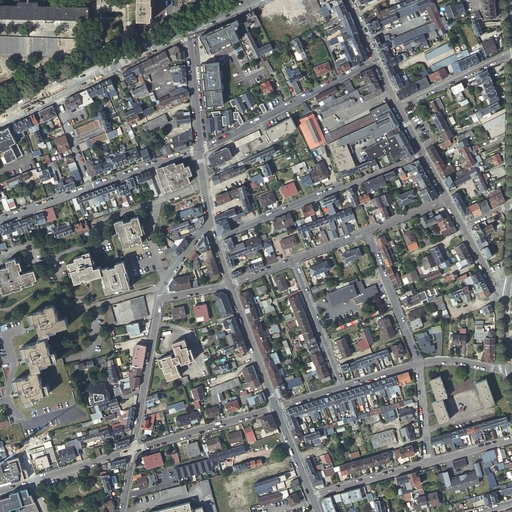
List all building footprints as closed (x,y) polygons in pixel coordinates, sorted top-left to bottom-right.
[(13,0),(14,1),(0,0),(0,17),(88,19),(88,3),(43,1),(43,0),(13,0)] [(141,0),(141,5),(139,5),(139,9),(137,8),(137,12),(138,12),(138,15),(141,16),(141,20),(151,20),(151,16),(152,16),(153,5),(151,5),(151,0),(141,0)] [(292,7),(288,0),(276,0),(265,6),(267,10),(268,11),(282,4),(285,9),(288,15),(295,12),(292,7)] [(369,1),(368,0),(355,0),(359,9),(361,8),(360,5),(364,3),(365,6),(366,5),(365,3),(369,1)] [(401,8),(407,6),(405,0),(398,0),(399,2),(399,3),(401,8)] [(440,18),(435,4),(433,0),(421,0),(419,1),(416,2),(419,9),(425,6),(429,15),(429,14),(432,22),(429,23),(431,30),(435,29),(437,28),(444,25),(443,24),(440,18)] [(482,0),(484,19),(496,18),(494,0),(482,0)] [(345,7),(343,2),(334,6),(336,11),(345,7)] [(378,18),(372,21),(366,23),(371,35),(376,32),(375,29),(380,27),(380,26),(397,19),(397,18),(419,9),(416,2),(413,4),(407,6),(401,8),(396,11),(390,13),(383,16),(378,18)] [(455,5),(454,2),(444,7),(449,18),(458,13),(465,10),(462,2),(455,5)] [(329,11),(326,6),(321,8),(325,18),(329,16),(331,15),(330,15),(329,11)] [(378,6),(374,9),(376,12),(374,13),(374,14),(374,15),(375,15),(377,15),(378,18),(383,16),(381,11),(379,8),(379,6),(378,6)] [(347,12),(345,7),(336,11),(339,17),(341,16),(348,13),(347,12)] [(383,16),(390,13),(387,8),(384,9),(381,11),(383,16)] [(256,15),(254,11),(247,14),(249,18),(251,17),(252,21),(255,19),(258,17),(256,15)] [(476,17),(470,19),(477,36),(483,33),(480,26),(477,19),(481,17),(479,15),(478,11),(474,12),(476,17)] [(349,12),(347,12),(348,13),(341,16),(343,22),(352,18),(349,12)] [(249,18),(247,14),(241,17),(245,23),(250,20),(249,18)] [(338,18),(327,23),(323,25),(325,29),(339,21),(338,18)] [(354,24),(352,18),(343,22),(346,28),(354,24)] [(237,19),(200,37),(208,53),(212,51),(213,53),(213,55),(224,50),(223,46),(231,42),(232,44),(239,40),(234,30),(238,28),(237,25),(239,24),(237,19)] [(431,30),(429,23),(417,28),(420,35),(424,34),(429,32),(431,30)] [(358,34),(354,24),(346,28),(348,33),(344,35),(343,35),(344,40),(348,39),(351,37),(357,35),(358,34)] [(445,28),(444,25),(437,28),(440,35),(447,32),(445,28)] [(252,59),(261,55),(254,41),(248,29),(247,27),(247,26),(242,28),(245,35),(253,52),(250,54),(252,59)] [(329,29),(324,32),(326,37),(342,30),(343,29),(341,26),(330,32),(329,29)] [(420,35),(417,28),(393,39),(393,40),(396,46),(399,44),(403,42),(408,40),(413,38),(419,36),(420,35)] [(435,29),(431,30),(429,32),(432,39),(438,36),(435,29)] [(310,32),(299,37),(300,41),(312,36),(310,32)] [(424,34),(420,35),(419,36),(422,45),(423,46),(428,44),(427,40),(424,34)] [(330,41),(332,45),(339,43),(344,40),(343,35),(330,41)] [(361,43),(357,35),(351,37),(354,44),(352,45),(353,46),(355,45),(361,43)] [(422,45),(419,36),(413,38),(416,44),(417,47),(422,45)] [(299,37),(293,40),(295,43),(296,47),(302,45),(301,42),(300,41),(299,37)] [(193,41),(195,59),(197,58),(200,56),(205,56),(205,53),(205,50),(205,49),(204,46),(204,44),(203,45),(199,38),(193,41)] [(261,55),(274,49),(270,43),(262,47),(259,39),(254,41),(261,55)] [(347,58),(351,68),(358,64),(355,56),(351,47),(348,39),(344,40),(339,43),(340,44),(341,44),(342,48),(347,58)] [(492,39),(481,44),(482,47),(485,55),(497,50),(492,39)] [(391,47),(392,47),(389,41),(386,42),(384,43),(381,44),(376,46),(379,53),(388,49),(391,47)] [(452,49),(450,41),(436,49),(435,50),(425,54),(428,60),(452,49)] [(367,57),(361,43),(355,45),(358,55),(355,56),(358,64),(366,60),(367,57)] [(278,54),(285,50),(283,45),(275,49),(278,54)] [(299,57),(300,60),(307,57),(307,56),(305,51),(303,48),(302,45),(296,47),(298,52),(295,53),(297,58),(299,57)] [(152,58),(142,63),(148,74),(158,69),(162,66),(162,67),(172,62),(174,60),(177,59),(176,53),(177,52),(184,52),(180,49),(176,46),(166,51),(156,56),(152,58)] [(402,49),(400,47),(398,48),(399,50),(394,52),(396,57),(400,55),(400,54),(403,53),(402,49)] [(487,59),(485,55),(482,47),(478,49),(479,51),(470,56),(474,65),(487,59)] [(388,49),(379,53),(381,58),(390,53),(388,49)] [(467,68),(474,65),(470,56),(469,56),(466,57),(463,51),(460,52),(467,68)] [(185,60),(184,52),(177,52),(176,53),(177,59),(174,60),(175,61),(177,60),(185,60)] [(460,52),(454,55),(457,61),(461,71),(467,68),(460,52)] [(390,53),(381,58),(383,62),(392,58),(390,54),(390,53)] [(400,55),(396,57),(395,57),(397,63),(406,59),(405,55),(403,53),(400,54),(400,55)] [(457,61),(454,55),(430,66),(433,72),(443,67),(447,66),(450,64),(457,61)] [(392,58),(383,62),(387,73),(394,70),(392,66),(397,63),(395,57),(392,58)] [(336,63),(340,73),(351,68),(347,58),(336,63)] [(268,60),(264,62),(270,74),(274,72),(271,67),(268,60)] [(461,71),(457,61),(450,64),(453,72),(454,73),(454,74),(461,71)] [(142,63),(138,65),(145,81),(150,78),(148,74),(142,63)] [(219,63),(201,65),(204,96),(206,96),(207,107),(224,105),(219,63)] [(331,71),(328,63),(315,68),(318,76),(331,71)] [(134,91),(137,98),(149,91),(145,81),(138,65),(137,66),(132,68),(123,73),(126,77),(125,78),(129,83),(136,79),(135,75),(137,74),(143,86),(134,91)] [(443,67),(433,72),(429,74),(431,80),(437,78),(438,80),(447,75),(443,67)] [(287,74),(297,95),(302,93),(296,81),(303,78),(299,68),(291,72),(290,69),(286,71),(287,74)] [(367,84),(377,80),(373,70),(370,69),(356,76),(359,81),(364,79),(367,84)] [(489,74),(487,70),(476,75),(477,76),(479,75),(480,78),(489,74)] [(180,84),(187,83),(186,77),(186,71),(179,72),(179,73),(178,73),(178,74),(174,74),(171,75),(173,83),(180,82),(180,84)] [(389,76),(391,81),(399,77),(398,74),(397,72),(395,73),(389,76)] [(482,83),(491,79),(489,74),(480,78),(476,79),(478,84),(482,82),(482,83)] [(419,90),(430,85),(425,76),(422,77),(422,78),(415,81),(418,89),(419,90)] [(112,89),(115,88),(111,78),(109,79),(104,81),(108,90),(112,89)] [(410,84),(407,79),(407,80),(407,79),(404,80),(401,81),(393,85),(395,90),(400,88),(404,86),(404,87),(406,86),(408,85),(410,84)] [(480,90),(484,88),(493,85),(491,79),(482,83),(483,83),(479,85),(480,90)] [(348,93),(354,90),(349,80),(343,83),(348,93)] [(381,88),(377,80),(367,84),(363,86),(364,88),(370,86),(373,92),(381,88)] [(274,91),(269,81),(261,85),(266,95),(274,91)] [(405,97),(418,89),(415,81),(410,84),(408,85),(406,86),(404,87),(404,86),(400,88),(405,97)] [(107,91),(103,82),(98,84),(96,85),(100,92),(100,94),(104,97),(108,95),(107,91)] [(464,89),(461,82),(451,87),(454,94),(460,91),(464,89)] [(100,92),(96,85),(92,87),(87,89),(91,97),(100,92)] [(486,92),(487,93),(495,90),(493,85),(484,88),(480,90),(482,94),(486,92)] [(338,92),(335,87),(327,91),(333,100),(335,99),(333,94),(338,92)] [(179,95),(184,93),(183,89),(183,88),(175,90),(176,90),(177,96),(179,95)] [(382,93),(381,88),(373,92),(364,96),(359,94),(357,89),(354,90),(348,93),(335,99),(333,100),(324,104),(320,106),(319,107),(324,117),(359,101),(357,97),(360,96),(363,97),(365,101),(378,96),(378,95),(382,93)] [(401,99),(405,97),(400,88),(395,90),(399,98),(401,99)] [(91,97),(87,89),(83,91),(78,93),(83,105),(92,101),(91,97)] [(488,98),(497,95),(495,90),(487,93),(487,94),(483,95),(484,99),(488,98)] [(184,99),(188,98),(189,97),(189,91),(188,92),(184,93),(179,95),(181,100),(184,99)] [(324,104),(333,100),(327,91),(315,97),(318,102),(322,100),(324,104)] [(456,100),(457,102),(464,98),(460,91),(454,94),(453,94),(456,100)] [(160,103),(158,100),(158,99),(156,101),(152,92),(149,93),(154,105),(155,105),(159,103),(160,103)] [(255,106),(248,92),(239,97),(242,103),(245,101),(249,109),(255,106)] [(83,105),(78,93),(72,96),(65,99),(70,109),(77,105),(79,108),(83,105)] [(172,103),(181,100),(179,95),(177,96),(171,98),(170,99),(172,103)] [(278,104),(284,102),(280,95),(275,98),(278,104)] [(489,104),(490,105),(498,101),(499,100),(497,95),(488,98),(491,103),(489,104)] [(246,110),(242,103),(239,97),(230,102),(233,108),(235,106),(236,106),(240,113),(246,110)] [(442,109),(444,108),(438,98),(430,102),(435,113),(442,109)] [(171,104),(172,103),(170,99),(169,99),(162,102),(165,107),(169,105),(171,104)] [(498,101),(490,105),(483,109),(478,111),(475,113),(478,119),(482,117),(482,116),(500,107),(498,101)] [(306,113),(309,111),(305,102),(301,104),(306,113)] [(399,126),(387,104),(371,112),(373,115),(377,123),(341,138),(334,141),(328,143),(339,172),(339,173),(356,166),(346,143),(371,133),(376,144),(364,150),(369,161),(375,159),(378,157),(380,156),(380,157),(383,155),(386,154),(399,148),(409,144),(402,132),(401,132),(398,126),(399,126)] [(49,107),(47,108),(49,113),(48,114),(50,118),(57,115),(52,105),(49,107)] [(47,115),(44,109),(42,110),(39,112),(42,118),(38,120),(40,123),(50,118),(48,114),(47,115)] [(134,109),(125,113),(127,118),(136,114),(134,109)] [(431,115),(433,120),(441,116),(445,114),(442,109),(435,113),(431,115)] [(101,120),(107,118),(110,117),(109,116),(108,114),(106,115),(103,110),(98,112),(99,114),(100,117),(101,120)] [(177,123),(191,122),(190,117),(190,112),(184,113),(184,115),(178,116),(177,116),(173,117),(173,123),(177,123)] [(220,112),(213,113),(213,116),(214,116),(215,131),(222,130),(220,112)] [(238,113),(238,112),(233,113),(234,120),(238,120),(238,121),(240,125),(244,123),(238,113)] [(127,118),(129,124),(140,119),(137,113),(136,114),(127,118)] [(313,113),(301,119),(306,129),(302,131),(310,148),(326,140),(324,136),(313,113)] [(497,124),(497,125),(505,120),(505,113),(494,118),(497,124)] [(35,116),(34,114),(32,115),(30,116),(34,126),(36,125),(37,132),(40,131),(39,124),(35,116)] [(151,129),(169,121),(167,117),(165,114),(148,122),(148,123),(151,129)] [(377,123),(373,115),(338,130),(341,138),(377,123)] [(33,126),(34,126),(30,116),(28,117),(25,119),(29,128),(31,132),(35,130),(33,126)] [(296,126),(293,119),(292,119),(291,116),(277,123),(276,120),(274,121),(275,124),(264,129),(270,140),(296,126)] [(433,120),(436,124),(444,120),(441,116),(433,120)] [(97,127),(103,125),(101,120),(100,117),(94,120),(97,127)] [(213,117),(206,118),(208,132),(214,131),(213,117)] [(106,133),(112,130),(110,127),(107,118),(101,120),(103,125),(106,133)] [(448,126),(451,125),(448,118),(444,120),(436,124),(439,131),(448,126)] [(497,124),(494,118),(489,121),(482,124),(485,130),(497,124)] [(306,129),(301,119),(298,121),(302,131),(306,129)] [(27,129),(22,120),(20,121),(19,122),(22,131),(22,132),(23,134),(25,133),(24,131),(27,129)] [(14,124),(17,134),(20,133),(21,135),(23,134),(22,132),(22,131),(19,122),(15,123),(14,124)] [(74,129),(76,135),(92,129),(89,122),(74,129)] [(146,131),(151,129),(148,123),(143,125),(146,131)] [(448,126),(439,131),(445,141),(450,139),(456,137),(454,132),(452,133),(448,126)] [(0,149),(4,151),(3,154),(7,163),(23,155),(9,127),(8,127),(8,129),(0,133),(0,131),(0,149)] [(109,139),(123,133),(120,127),(112,130),(106,133),(109,139)] [(473,133),(471,129),(461,135),(457,136),(459,141),(458,142),(460,148),(466,145),(468,144),(465,137),(473,133)] [(180,142),(186,141),(193,139),(192,134),(192,130),(172,139),(173,142),(179,139),(180,142)] [(258,130),(237,140),(239,146),(261,136),(258,130)] [(341,138),(338,130),(331,133),(334,141),(341,138)] [(40,131),(37,132),(34,133),(38,145),(43,144),(42,141),(43,141),(41,134),(40,131)] [(109,139),(106,133),(90,139),(92,146),(93,146),(105,141),(109,139)] [(331,133),(324,136),(326,140),(327,144),(328,143),(334,141),(331,133)] [(55,139),(58,146),(68,142),(65,135),(55,139)] [(92,146),(90,139),(86,141),(79,144),(82,151),(88,148),(92,146)] [(179,139),(173,142),(174,145),(175,151),(181,149),(187,147),(186,141),(180,142),(179,139)] [(445,141),(440,143),(441,145),(442,148),(451,144),(450,139),(445,141)] [(326,140),(310,148),(312,151),(317,149),(320,147),(324,145),(326,144),(327,144),(326,140)] [(60,153),(70,149),(68,142),(58,146),(60,153)] [(278,147),(277,144),(268,148),(270,153),(276,150),(276,148),(278,147)] [(414,153),(409,144),(399,148),(403,156),(404,159),(413,155),(414,153)] [(471,149),(473,154),(475,153),(473,151),(472,148),(477,145),(476,145),(467,148),(468,150),(471,149)] [(431,158),(439,155),(434,146),(433,146),(426,149),(431,158)] [(498,146),(484,151),(485,154),(500,149),(498,146)] [(125,154),(128,163),(140,158),(136,148),(132,150),(126,152),(126,153),(125,154)] [(145,162),(155,158),(153,153),(150,154),(147,148),(141,151),(145,162)] [(233,157),(228,148),(209,156),(213,166),(233,157)] [(399,148),(386,154),(389,162),(403,156),(399,148)] [(471,157),(474,155),(473,154),(471,149),(468,150),(467,148),(462,150),(466,158),(471,156),(471,157)] [(120,156),(119,154),(118,154),(117,152),(114,153),(119,166),(123,164),(120,156)] [(110,154),(114,168),(119,166),(114,153),(110,154)] [(501,162),(498,153),(488,158),(489,161),(490,162),(493,161),(495,165),(501,162)] [(104,172),(114,168),(110,154),(105,155),(106,158),(107,160),(108,163),(102,166),(104,172)] [(386,154),(383,155),(387,162),(381,165),(378,157),(375,159),(380,169),(404,159),(403,156),(389,162),(386,154)] [(380,156),(378,157),(381,165),(387,162),(383,155),(380,157),(380,156)] [(471,156),(466,158),(468,163),(464,165),(466,168),(475,163),(479,162),(482,160),(479,155),(475,157),(474,155),(471,157),(471,156)] [(87,162),(86,162),(87,166),(91,176),(97,174),(93,164),(92,161),(92,160),(90,161),(89,159),(86,160),(87,162)] [(375,159),(369,161),(367,162),(369,167),(374,165),(376,171),(380,169),(375,159)] [(93,164),(97,174),(102,172),(98,163),(96,164),(95,162),(95,160),(92,161),(93,164)] [(412,170),(421,166),(418,160),(403,166),(405,170),(407,169),(408,171),(411,169),(412,170)] [(302,161),(299,162),(294,165),(291,166),(294,172),(300,170),(299,167),(303,165),(302,161)] [(188,176),(192,174),(189,165),(185,167),(183,162),(176,165),(175,162),(168,165),(163,167),(164,167),(156,170),(164,192),(172,190),(176,188),(176,189),(184,186),(183,185),(191,183),(188,176)] [(272,173),(267,162),(261,165),(266,176),(272,173)] [(369,167),(367,162),(357,165),(359,171),(369,167)] [(480,163),(479,162),(475,163),(466,168),(471,178),(475,176),(478,174),(477,173),(475,168),(480,165),(481,165),(480,163)] [(72,177),(74,181),(79,179),(78,178),(80,177),(75,163),(68,165),(72,177)] [(239,173),(241,172),(239,166),(238,163),(233,165),(237,174),(239,173)] [(443,178),(454,173),(450,164),(446,167),(446,168),(439,172),(443,178)] [(234,175),(237,174),(233,165),(228,167),(232,176),(234,175)] [(335,173),(337,180),(359,171),(357,165),(356,166),(339,173),(339,172),(335,173)] [(325,166),(317,169),(321,180),(327,177),(329,174),(325,166)] [(415,176),(424,171),(421,166),(412,170),(415,176)] [(228,167),(223,169),(226,179),(232,176),(228,167)] [(34,176),(38,174),(36,168),(18,175),(20,181),(34,176)] [(39,177),(41,181),(50,178),(46,168),(42,170),(42,172),(41,172),(42,174),(39,176),(39,177)] [(471,178),(466,168),(461,170),(454,173),(443,178),(448,189),(471,178)] [(223,169),(217,172),(218,175),(221,181),(226,179),(223,169)] [(321,180),(317,169),(309,173),(310,174),(313,183),(314,183),(320,180),(321,180)] [(396,175),(394,170),(384,174),(386,180),(388,179),(389,180),(394,178),(393,177),(396,175)] [(159,195),(149,171),(134,176),(137,184),(148,179),(155,197),(159,195)] [(427,177),(424,171),(415,176),(413,176),(411,177),(414,182),(417,181),(419,180),(427,177)] [(257,179),(263,177),(262,174),(261,175),(260,173),(250,177),(252,181),(256,180),(257,179)] [(57,194),(62,192),(58,182),(56,174),(53,175),(54,178),(54,180),(55,183),(54,184),(57,194)] [(309,184),(313,183),(310,174),(301,178),(304,187),(309,185),(309,184)] [(2,188),(20,181),(18,175),(0,182),(0,183),(1,186),(2,188)] [(221,181),(218,175),(212,177),(215,184),(221,181)] [(76,187),(74,181),(72,177),(63,180),(66,190),(76,187)] [(136,185),(133,177),(126,179),(128,183),(130,188),(135,186),(137,192),(140,191),(137,185),(136,185)] [(431,184),(427,177),(419,180),(420,182),(423,188),(431,184)] [(485,184),(483,181),(481,182),(482,184),(479,185),(482,192),(487,189),(485,184)] [(298,192),(294,182),(282,187),(286,197),(298,192)] [(374,189),(371,182),(365,185),(368,191),(374,189)] [(128,183),(122,185),(126,199),(128,203),(131,202),(128,194),(131,192),(130,188),(128,183)] [(116,187),(115,184),(110,185),(113,194),(116,193),(117,195),(118,194),(116,187)] [(248,196),(244,184),(238,186),(240,193),(241,196),(241,198),(248,196)] [(438,197),(431,184),(423,188),(421,189),(420,190),(416,191),(415,188),(396,196),(400,205),(415,199),(413,196),(416,195),(416,194),(419,193),(422,192),(424,198),(421,199),(423,203),(438,197)] [(126,199),(122,185),(116,187),(118,194),(119,197),(123,196),(124,199),(126,199)] [(238,186),(228,190),(230,196),(233,195),(240,193),(238,186)] [(352,188),(347,190),(348,193),(347,193),(347,195),(345,196),(346,199),(350,198),(355,196),(352,188)] [(505,202),(505,200),(499,189),(495,191),(501,204),(505,202)] [(228,190),(216,195),(217,198),(218,204),(221,204),(226,201),(231,199),(231,198),(230,196),(228,190)] [(97,196),(96,191),(91,192),(94,201),(95,204),(100,202),(99,201),(99,199),(97,196)] [(496,206),(501,204),(495,191),(490,193),(496,206)] [(275,202),(271,192),(259,198),(263,207),(275,202)] [(389,217),(392,216),(388,204),(392,202),(388,192),(381,195),(381,196),(385,206),(386,209),(389,217)] [(453,196),(455,202),(464,197),(463,195),(460,197),(458,192),(452,195),(453,196)] [(360,203),(361,203),(364,202),(371,200),(370,198),(368,193),(358,197),(359,201),(360,203)] [(491,209),(496,206),(490,193),(489,193),(490,195),(486,197),(491,209)] [(333,204),(334,208),(339,206),(339,208),(341,207),(339,201),(338,199),(337,200),(335,194),(330,196),(332,202),(333,204)] [(80,208),(80,209),(83,208),(82,205),(84,204),(81,196),(76,197),(80,208)] [(243,204),(244,207),(245,212),(249,210),(252,209),(255,208),(253,203),(250,204),(248,198),(248,196),(241,198),(241,199),(243,204)] [(330,196),(320,200),(322,206),(332,202),(330,196)] [(351,207),(357,205),(356,202),(357,202),(355,196),(350,198),(352,202),(352,204),(345,206),(343,207),(344,208),(344,209),(346,209),(351,207)] [(385,206),(381,196),(371,199),(374,207),(378,205),(379,208),(385,206)] [(10,211),(17,208),(12,197),(6,200),(7,202),(9,208),(10,211)] [(455,202),(458,206),(464,203),(465,202),(466,202),(464,197),(455,202)] [(482,213),(491,209),(486,199),(477,203),(481,212),(482,213)] [(477,202),(468,206),(470,211),(472,215),(473,215),(473,216),(474,215),(481,212),(477,203),(477,202)] [(357,205),(351,207),(353,211),(362,207),(362,205),(361,203),(360,203),(357,205)] [(312,222),(316,220),(313,214),(315,213),(311,204),(307,206),(312,222)] [(190,209),(180,212),(181,218),(193,214),(194,216),(203,213),(202,210),(201,206),(194,209),(194,208),(190,209)] [(302,225),(307,224),(312,222),(307,206),(302,208),(306,217),(307,216),(308,218),(306,218),(304,219),(304,218),(297,221),(299,227),(302,225)] [(460,210),(463,215),(470,211),(468,206),(466,207),(460,210)] [(48,221),(56,219),(52,207),(44,210),(48,221)] [(353,211),(351,207),(346,209),(348,214),(349,217),(350,219),(355,217),(353,211)] [(225,213),(227,218),(236,215),(235,210),(234,208),(230,210),(225,212),(225,213)] [(326,216),(331,214),(332,214),(331,210),(326,212),(325,209),(322,211),(323,214),(320,215),(321,218),(326,216)] [(348,214),(346,209),(344,209),(343,210),(341,211),(345,221),(350,219),(349,217),(348,214)] [(384,219),(389,217),(386,209),(381,212),(384,219)] [(345,222),(345,221),(341,211),(340,211),(336,212),(338,218),(341,217),(343,222),(345,222)] [(470,211),(463,215),(465,219),(467,220),(474,217),(473,216),(473,215),(472,215),(470,211)] [(43,212),(35,215),(37,221),(42,219),(43,222),(43,223),(46,222),(43,212)] [(227,218),(215,222),(217,226),(219,233),(221,234),(231,230),(229,223),(238,219),(238,218),(245,215),(244,212),(239,213),(236,215),(227,218)] [(424,227),(436,223),(434,217),(431,212),(427,214),(427,215),(425,215),(420,217),(424,227)] [(222,214),(215,217),(215,222),(227,218),(225,213),(222,214)] [(281,216),(285,226),(294,223),(290,213),(281,216)] [(434,217),(436,223),(444,219),(441,213),(434,217)] [(333,220),(331,214),(326,216),(328,222),(331,229),(335,238),(338,237),(334,228),(336,227),(333,220)] [(37,221),(35,215),(27,218),(30,228),(33,227),(38,226),(38,224),(37,221)] [(197,217),(188,221),(190,227),(191,230),(192,231),(194,230),(196,232),(203,223),(204,220),(204,218),(203,216),(198,219),(197,217)] [(281,216),(273,220),(277,230),(285,226),(281,216)] [(140,234),(142,233),(137,217),(130,219),(131,220),(123,223),(122,220),(113,223),(117,233),(118,232),(124,248),(130,246),(130,245),(138,242),(138,243),(142,242),(140,234)] [(443,238),(457,232),(449,217),(444,219),(436,223),(440,231),(440,232),(443,238)] [(30,228),(27,218),(22,220),(24,226),(26,225),(27,229),(30,228)] [(24,226),(22,220),(13,223),(15,229),(16,228),(24,226)] [(319,226),(317,220),(316,220),(312,222),(307,224),(309,229),(319,226)] [(13,223),(12,221),(5,223),(10,237),(13,236),(11,232),(16,230),(15,229),(13,223)] [(89,231),(86,221),(84,221),(75,224),(77,231),(79,234),(89,231)] [(175,240),(180,239),(179,237),(177,232),(190,227),(188,221),(177,226),(170,228),(172,231),(173,234),(175,240)] [(10,237),(5,223),(0,225),(0,228),(2,235),(6,234),(7,238),(8,239),(11,238),(10,237)] [(489,232),(490,232),(495,230),(494,228),(492,223),(485,227),(487,233),(489,232)] [(52,233),(53,233),(53,232),(65,228),(64,225),(58,227),(58,225),(54,226),(53,224),(49,225),(52,233)] [(55,238),(77,231),(75,224),(69,226),(65,228),(53,232),(53,233),(55,238)] [(309,229),(307,224),(302,225),(305,231),(307,237),(309,236),(312,235),(309,229)] [(470,230),(475,239),(484,235),(481,228),(479,224),(471,227),(470,230)] [(305,231),(302,225),(299,227),(298,227),(302,238),(307,237),(305,231)] [(415,242),(411,231),(403,233),(407,245),(415,242)] [(490,234),(489,232),(487,233),(484,235),(475,239),(478,244),(486,240),(485,238),(486,238),(487,237),(488,237),(489,234),(490,234)] [(191,261),(192,262),(199,260),(198,257),(200,254),(197,251),(198,249),(203,247),(204,251),(211,249),(209,242),(207,235),(204,235),(187,257),(191,260),(192,258),(193,260),(191,261)] [(297,244),(294,235),(280,241),(283,250),(297,244)] [(180,239),(175,240),(174,243),(177,244),(178,243),(179,244),(181,242),(186,245),(193,236),(191,236),(189,236),(188,236),(184,237),(181,238),(180,239)] [(376,239),(379,246),(387,243),(384,236),(376,239)] [(429,236),(423,239),(426,245),(431,242),(429,236)] [(224,248),(226,255),(234,251),(244,248),(246,247),(244,242),(236,245),(236,246),(234,247),(231,237),(223,240),(222,242),(224,248)] [(254,244),(260,242),(258,237),(244,242),(246,247),(249,246),(254,244)] [(271,245),(269,239),(268,239),(261,241),(263,247),(264,248),(271,245)] [(263,247),(261,241),(260,242),(254,244),(256,250),(263,247)] [(177,244),(174,243),(171,247),(168,249),(172,258),(179,254),(186,245),(181,242),(179,244),(178,243),(177,244)] [(379,246),(381,251),(387,249),(387,248),(390,247),(392,246),(390,242),(387,243),(379,246)] [(466,249),(463,244),(454,248),(457,254),(460,252),(466,249)] [(486,245),(480,248),(486,258),(495,253),(493,249),(489,251),(488,248),(486,245)] [(384,258),(393,255),(390,247),(387,248),(387,249),(381,251),(384,258)] [(437,247),(430,250),(431,253),(436,265),(439,263),(441,269),(446,267),(444,262),(444,261),(437,247)] [(244,248),(234,251),(236,257),(246,253),(244,248)] [(358,248),(350,252),(353,259),(361,256),(358,248)] [(198,257),(199,260),(203,259),(203,260),(205,259),(205,258),(213,255),(213,254),(212,250),(211,249),(204,251),(202,251),(204,255),(198,257)] [(470,257),(466,249),(460,252),(464,259),(470,257)] [(353,259),(350,252),(341,255),(345,263),(353,259)] [(82,281),(102,275),(101,270),(100,268),(95,269),(89,253),(83,255),(83,257),(74,260),(75,262),(68,265),(69,269),(70,268),(76,285),(83,283),(82,281)] [(436,265),(431,253),(422,257),(426,269),(436,265)] [(269,265),(278,261),(277,260),(276,257),(275,254),(266,257),(269,265)] [(215,260),(213,255),(205,258),(205,259),(208,267),(216,264),(215,260)] [(387,266),(393,264),(393,263),(396,262),(393,255),(384,258),(387,266)] [(259,268),(264,266),(262,261),(261,257),(259,258),(258,258),(256,259),(256,260),(257,262),(257,263),(259,268)] [(473,263),(470,257),(464,259),(460,261),(460,263),(458,264),(460,269),(463,267),(463,268),(466,266),(465,264),(467,263),(468,265),(473,263)] [(30,283),(33,282),(30,273),(20,276),(14,260),(1,265),(3,270),(0,271),(0,297),(8,294),(7,294),(31,286),(30,283)] [(199,260),(192,262),(194,269),(201,266),(199,260)] [(318,264),(321,272),(329,269),(326,261),(318,264)] [(101,270),(102,275),(106,286),(104,286),(107,293),(123,288),(123,289),(130,287),(125,272),(127,271),(124,262),(115,265),(116,267),(108,270),(108,268),(101,270)] [(211,276),(219,274),(218,269),(216,264),(208,267),(211,276)] [(312,275),(321,272),(318,264),(314,266),(309,268),(312,275)] [(391,266),(386,268),(394,288),(402,285),(397,274),(394,275),(391,266)] [(237,270),(232,272),(233,277),(243,274),(248,273),(246,269),(246,267),(245,267),(241,268),(241,269),(237,270)] [(438,270),(424,276),(427,281),(441,275),(438,270)] [(412,271),(405,275),(409,282),(413,281),(416,279),(412,271)] [(479,271),(478,272),(471,276),(466,278),(467,281),(470,280),(472,278),(474,281),(475,284),(483,280),(479,271)] [(456,273),(444,277),(446,282),(450,280),(456,278),(458,277),(456,273)] [(188,275),(177,277),(173,278),(175,290),(191,287),(190,279),(189,279),(189,275),(188,275)] [(287,288),(282,275),(275,278),(280,291),(287,288)] [(358,282),(357,278),(335,287),(336,290),(328,294),(332,305),(352,296),(356,305),(366,300),(365,298),(371,296),(371,297),(378,294),(375,284),(364,289),(361,280),(358,282)] [(485,285),(483,280),(475,284),(477,289),(485,285)] [(467,300),(462,288),(456,290),(458,295),(461,295),(463,300),(464,301),(467,300)] [(479,299),(487,296),(491,295),(488,289),(479,292),(480,295),(478,296),(477,297),(478,299),(479,298),(479,299)] [(248,290),(239,293),(240,296),(242,301),(251,298),(248,290)] [(456,290),(448,293),(452,305),(457,304),(456,301),(454,301),(453,297),(458,295),(456,290)] [(291,305),(300,301),(296,291),(287,295),(291,305)] [(410,297),(402,300),(405,306),(407,306),(407,307),(420,301),(419,298),(426,295),(424,291),(416,294),(414,295),(415,298),(411,299),(410,297)] [(222,317),(216,319),(218,323),(223,321),(227,320),(234,317),(230,305),(226,294),(221,292),(214,294),(222,317)] [(147,316),(143,296),(130,300),(134,318),(147,316)] [(243,304),(244,307),(253,304),(251,298),(242,301),(243,304)] [(271,301),(270,298),(261,301),(263,307),(270,304),(271,301)] [(294,312),(303,308),(300,301),(291,305),(294,312)] [(206,304),(198,305),(198,307),(195,308),(197,321),(209,319),(206,304)] [(253,304),(244,307),(246,311),(247,313),(255,310),(253,304)] [(273,307),(270,304),(263,307),(266,313),(275,310),(273,307)] [(493,311),(490,304),(481,308),(482,311),(484,310),(486,314),(493,311)] [(36,326),(40,340),(45,338),(49,337),(47,331),(50,330),(51,332),(67,327),(64,317),(56,320),(55,317),(56,316),(52,305),(43,308),(44,312),(42,313),(41,311),(27,316),(30,325),(37,323),(37,326),(36,326)] [(104,309),(108,324),(115,322),(110,306),(104,307),(104,308),(104,309)] [(176,319),(187,316),(184,306),(180,307),(181,308),(173,311),(176,319)] [(296,319),(306,315),(303,308),(294,312),(296,319)] [(410,319),(410,321),(419,317),(425,315),(422,308),(415,311),(415,312),(408,315),(410,319)] [(255,310),(247,313),(249,320),(252,327),(259,324),(257,318),(258,318),(255,310)] [(296,319),(299,326),(308,322),(306,315),(296,319)] [(237,322),(234,317),(227,320),(229,327),(231,330),(238,327),(237,322)] [(377,321),(381,330),(391,326),(388,317),(377,321)] [(419,317),(410,321),(413,328),(422,324),(419,317)] [(140,334),(137,322),(127,325),(128,331),(130,331),(132,336),(140,334)] [(302,333),(311,329),(308,322),(299,326),(302,333)] [(259,324),(252,327),(253,330),(254,334),(263,331),(260,323),(259,324)] [(280,331),(277,325),(271,328),(274,334),(279,332),(280,331)] [(441,331),(440,325),(431,327),(433,334),(441,331)] [(391,326),(381,330),(384,339),(395,335),(391,326)] [(305,340),(314,336),(311,329),(302,333),(304,339),(305,340)] [(234,343),(243,340),(244,339),(242,336),(240,330),(239,330),(232,333),(227,335),(230,344),(234,343)] [(263,331),(254,334),(255,337),(257,340),(265,337),(263,331)] [(494,344),(494,331),(488,331),(488,332),(488,335),(485,335),(484,344),(494,344)] [(430,340),(428,334),(417,339),(420,347),(421,349),(422,350),(423,351),(424,351),(425,351),(426,352),(427,352),(434,351),(434,345),(433,345),(433,344),(430,345),(430,342),(428,341),(430,340)] [(305,340),(309,350),(318,346),(314,336),(305,340)] [(265,337),(257,340),(258,343),(259,346),(268,343),(265,337)] [(45,338),(40,340),(36,342),(37,345),(34,346),(33,344),(20,349),(23,358),(29,356),(30,359),(28,359),(32,373),(37,371),(42,370),(39,363),(42,362),(43,364),(56,360),(54,351),(48,353),(47,350),(48,349),(45,338)] [(173,343),(176,351),(176,352),(172,354),(158,359),(161,367),(163,366),(168,380),(181,375),(177,363),(182,361),(182,363),(195,359),(191,348),(189,349),(185,338),(173,343)] [(336,340),(339,348),(347,345),(344,338),(336,340)] [(368,345),(366,338),(358,341),(361,351),(369,348),(368,345)] [(245,344),(243,340),(234,343),(236,348),(236,350),(240,349),(239,348),(245,345),(245,344)] [(142,366),(146,345),(136,343),(133,364),(142,366)] [(268,343),(259,346),(261,351),(263,356),(270,354),(269,351),(270,350),(268,343)] [(404,354),(400,343),(391,347),(395,358),(404,354)] [(484,344),(484,362),(494,362),(494,344),(484,344)] [(247,349),(245,345),(239,348),(240,349),(241,352),(237,354),(239,357),(242,356),(242,353),(248,351),(247,349)] [(347,345),(339,348),(342,358),(352,354),(350,349),(349,349),(347,345)] [(313,361),(322,357),(318,347),(309,351),(313,361)] [(391,361),(387,349),(379,352),(381,357),(382,360),(383,359),(382,357),(385,356),(387,362),(391,361)] [(280,361),(277,351),(270,354),(263,356),(265,361),(267,366),(275,363),(280,361)] [(381,357),(379,352),(372,354),(371,354),(374,363),(375,367),(377,371),(381,370),(377,359),(381,357)] [(374,363),(371,354),(363,357),(369,374),(370,373),(370,371),(371,371),(369,365),(374,363)] [(323,363),(324,363),(322,357),(313,361),(315,367),(323,363)] [(369,374),(363,357),(355,360),(358,369),(365,367),(367,374),(369,374)] [(74,365),(77,375),(82,374),(81,369),(94,365),(92,360),(74,365)] [(108,361),(109,373),(115,371),(118,370),(117,365),(116,363),(113,363),(112,360),(108,361)] [(354,360),(348,363),(349,368),(350,370),(357,368),(354,360)] [(223,372),(237,366),(236,364),(235,361),(220,366),(222,371),(223,372)] [(275,363),(267,366),(268,370),(269,373),(278,369),(275,363)] [(304,374),(306,377),(311,375),(318,373),(326,369),(323,363),(315,367),(313,368),(311,368),(312,371),(304,374)] [(345,364),(340,365),(342,371),(349,368),(348,363),(345,364)] [(133,364),(128,364),(129,370),(129,377),(129,379),(129,381),(130,385),(131,388),(139,386),(140,382),(140,377),(136,377),(136,373),(141,374),(142,366),(133,364)] [(254,368),(253,365),(242,369),(248,382),(258,378),(254,368)] [(213,374),(222,371),(220,366),(211,369),(213,374)] [(278,369),(269,373),(270,376),(271,379),(280,375),(278,369)] [(330,378),(327,369),(326,369),(318,373),(321,382),(330,378)] [(37,371),(32,373),(28,374),(29,378),(26,379),(25,377),(12,381),(15,390),(21,388),(22,391),(20,392),(24,406),(33,403),(31,396),(34,395),(35,397),(48,393),(46,384),(40,386),(39,383),(40,382),(37,371)] [(411,381),(408,372),(396,376),(399,384),(411,381)] [(132,391),(131,388),(130,385),(129,381),(123,384),(123,381),(120,373),(119,373),(116,374),(117,375),(119,381),(120,386),(123,394),(132,391)] [(109,378),(110,384),(116,382),(119,381),(117,375),(109,378)] [(280,375),(271,379),(273,382),(274,386),(283,382),(280,375)] [(442,398),(447,397),(445,390),(440,375),(430,379),(437,400),(431,402),(438,423),(449,419),(442,398)] [(184,384),(190,382),(188,376),(182,378),(184,384)] [(279,399),(282,400),(289,397),(286,390),(291,388),(291,387),(302,383),(299,376),(294,378),(286,381),(283,382),(274,386),(277,394),(279,399)] [(399,384),(396,376),(391,377),(394,387),(395,390),(400,389),(399,384)] [(259,382),(258,378),(248,382),(244,383),(245,387),(250,386),(251,388),(260,385),(259,382)] [(389,396),(391,395),(391,394),(386,379),(381,380),(384,387),(386,387),(389,396)] [(447,397),(478,387),(476,383),(475,380),(445,390),(447,397)] [(476,383),(478,387),(484,407),(495,404),(487,380),(476,383)] [(104,389),(104,384),(95,382),(81,387),(83,392),(90,392),(90,398),(93,406),(95,405),(108,401),(109,401),(107,390),(104,391),(104,389)] [(381,394),(377,382),(372,383),(374,390),(376,390),(378,395),(381,394)] [(373,393),(375,393),(374,390),(372,383),(367,384),(373,403),(376,402),(373,393)] [(362,386),(365,393),(367,392),(369,398),(370,398),(372,404),(373,404),(373,403),(367,384),(362,386)] [(123,394),(120,386),(114,388),(116,395),(120,394),(120,395),(123,394)] [(198,400),(205,398),(204,395),(206,394),(205,392),(203,392),(201,386),(191,389),(195,401),(198,400)] [(353,389),(355,396),(357,395),(360,401),(362,401),(357,387),(353,389)] [(351,407),(354,406),(348,390),(343,392),(346,399),(348,398),(351,407)] [(164,397),(162,392),(147,397),(146,404),(152,401),(164,397)] [(251,392),(247,394),(244,395),(245,398),(247,398),(249,402),(250,405),(266,399),(265,396),(263,392),(252,396),(251,392)] [(338,393),(344,409),(347,409),(343,400),(346,399),(343,392),(338,393)] [(341,411),(344,409),(338,393),(334,395),(336,402),(338,402),(341,411)] [(329,396),(334,409),(335,413),(337,412),(334,403),(336,402),(334,395),(329,396)] [(324,398),(327,405),(329,404),(331,410),(334,409),(329,396),(324,398)] [(117,398),(111,400),(109,401),(108,401),(110,407),(119,404),(117,398)] [(324,406),(327,405),(324,398),(319,399),(324,412),(326,418),(329,417),(324,406)] [(314,401),(317,408),(320,407),(322,413),(324,412),(319,399),(314,401)] [(231,402),(233,410),(240,408),(238,402),(238,400),(231,402)] [(108,401),(95,405),(97,410),(100,409),(101,410),(110,407),(108,401)] [(227,412),(233,410),(231,402),(225,403),(227,412)] [(313,419),(316,419),(315,415),(310,402),(305,404),(308,411),(310,410),(313,419)] [(309,415),(308,411),(305,404),(300,405),(304,415),(305,417),(309,415)] [(300,405),(295,407),(298,414),(299,417),(304,415),(300,405)] [(135,406),(133,407),(123,410),(124,415),(128,414),(129,414),(130,414),(134,415),(135,406)] [(209,417),(219,414),(217,406),(206,409),(209,417)] [(286,415),(287,417),(295,415),(298,414),(295,407),(286,409),(285,411),(286,415)] [(400,408),(402,418),(406,417),(408,417),(413,415),(411,408),(407,409),(407,410),(405,410),(404,407),(400,408)] [(393,408),(385,411),(388,420),(396,418),(393,408)] [(190,423),(200,420),(197,412),(194,412),(194,411),(191,412),(192,413),(188,414),(190,423)] [(114,414),(112,414),(109,416),(104,418),(105,422),(112,419),(113,421),(114,420),(115,419),(114,417),(115,416),(114,414)] [(154,414),(143,417),(141,428),(151,430),(154,414)] [(179,426),(190,423),(188,414),(176,418),(179,426)] [(260,417),(264,426),(275,422),(274,419),(273,417),(269,415),(260,417)] [(509,426),(506,417),(497,419),(499,425),(502,424),(504,428),(509,426)] [(132,423),(133,419),(128,418),(121,420),(122,423),(121,423),(122,426),(129,424),(132,423)] [(499,425),(497,419),(489,421),(491,427),(499,425)] [(491,427),(489,421),(480,424),(482,430),(491,427)] [(266,432),(277,428),(277,427),(275,422),(264,426),(266,432)] [(306,434),(309,433),(311,433),(310,431),(309,432),(305,422),(302,424),(306,434)] [(122,426),(124,432),(131,430),(129,424),(122,426)] [(482,430),(480,424),(473,426),(477,438),(480,437),(479,435),(480,435),(480,433),(483,432),(482,430)] [(414,436),(411,425),(405,427),(401,428),(402,435),(406,434),(406,438),(407,438),(407,439),(409,438),(409,437),(414,436)] [(296,441),(297,443),(306,440),(304,435),(303,435),(301,432),(300,432),(298,426),(291,428),(294,436),(296,441)] [(329,434),(336,432),(334,426),(331,427),(330,427),(327,428),(329,434)] [(477,438),(473,426),(466,428),(468,434),(470,433),(471,437),(473,437),(473,439),(477,438)] [(468,434),(466,428),(458,430),(460,436),(468,434)] [(110,438),(113,437),(111,429),(108,430),(105,431),(102,431),(104,438),(110,436),(110,438)] [(240,430),(227,434),(230,443),(242,440),(240,430)] [(256,441),(256,440),(252,430),(246,433),(250,443),(256,441)] [(458,430),(450,432),(452,441),(453,445),(455,444),(455,442),(454,442),(454,441),(456,440),(455,437),(460,436),(458,430)] [(87,435),(75,439),(77,448),(86,445),(85,443),(104,438),(102,431),(101,432),(98,432),(92,434),(89,435),(87,435)] [(450,432),(441,435),(443,441),(447,439),(448,442),(450,442),(452,441),(450,432)] [(201,445),(203,452),(221,447),(218,437),(205,441),(206,443),(201,445)] [(129,445),(130,438),(112,444),(114,450),(129,445)] [(75,439),(67,442),(69,448),(58,451),(61,462),(76,458),(75,454),(79,453),(78,449),(77,448),(75,439)] [(259,449),(256,441),(250,443),(249,443),(243,445),(245,452),(253,449),(253,451),(259,449)] [(195,442),(185,444),(188,455),(198,452),(195,442)] [(233,455),(245,452),(243,445),(236,447),(231,448),(233,455)] [(406,446),(408,456),(410,455),(415,453),(414,451),(416,451),(415,449),(414,446),(413,446),(412,445),(406,446)] [(407,456),(408,456),(406,446),(399,448),(402,457),(407,456)] [(215,452),(217,460),(220,459),(233,455),(231,448),(215,452)] [(484,467),(486,474),(486,475),(489,474),(488,467),(493,465),(492,462),(491,458),(495,457),(496,457),(493,449),(484,452),(485,454),(481,454),(484,467)] [(148,458),(144,459),(146,469),(163,464),(159,452),(148,455),(148,458)] [(217,460),(215,452),(208,454),(209,459),(209,458),(211,465),(218,464),(217,460)] [(387,452),(381,454),(384,463),(386,462),(390,460),(387,452)] [(54,453),(35,459),(38,468),(40,469),(51,466),(49,463),(56,460),(54,454),(54,453)] [(172,454),(174,464),(180,463),(178,453),(172,454)] [(0,462),(0,483),(1,486),(8,483),(6,478),(3,479),(1,475),(2,475),(2,472),(1,473),(0,470),(0,465),(3,465),(2,464),(5,463),(7,469),(31,461),(29,454),(24,455),(0,462)] [(376,455),(378,464),(382,463),(384,463),(381,454),(376,455)] [(376,455),(369,457),(372,466),(374,466),(374,465),(378,464),(376,455)] [(316,465),(313,457),(304,460),(306,465),(307,468),(315,465),(316,465)] [(364,459),(366,467),(370,466),(370,467),(372,466),(369,457),(364,459)] [(121,466),(125,465),(126,458),(108,463),(109,469),(112,468),(112,469),(121,466)] [(212,469),(211,465),(209,458),(209,459),(203,460),(206,471),(212,469)] [(251,467),(262,464),(261,459),(254,461),(254,460),(237,464),(237,465),(235,466),(236,471),(251,467)] [(358,460),(360,470),(362,469),(362,468),(366,467),(364,459),(358,460)] [(453,460),(454,467),(467,466),(466,459),(453,460)] [(200,472),(206,471),(203,460),(197,462),(200,472)] [(351,462),(354,471),(358,470),(360,470),(358,460),(351,462)] [(476,470),(472,471),(473,473),(466,475),(466,473),(459,475),(460,477),(453,478),(453,477),(449,478),(448,472),(443,474),(442,472),(438,473),(442,487),(451,484),(453,490),(479,482),(478,477),(486,474),(482,460),(478,461),(479,463),(474,465),(476,470)] [(194,474),(200,472),(197,462),(191,464),(194,474)] [(345,464),(348,473),(350,473),(350,472),(354,471),(351,462),(345,464)] [(188,476),(194,474),(191,464),(185,465),(188,476)] [(346,474),(348,473),(345,464),(339,466),(340,470),(342,474),(345,473),(346,474)] [(182,477),(188,476),(185,465),(179,467),(182,477)] [(309,474),(317,471),(323,469),(322,465),(316,467),(315,465),(307,468),(308,471),(309,474)] [(176,479),(182,477),(179,467),(173,469),(176,479)] [(285,474),(289,472),(287,467),(253,479),(254,484),(269,479),(285,474)] [(318,472),(317,471),(309,474),(312,480),(314,486),(318,488),(324,487),(320,478),(318,472)] [(416,477),(415,472),(408,473),(411,486),(420,483),(418,476),(416,477)] [(147,487),(153,485),(150,475),(147,476),(142,477),(141,473),(133,475),(132,481),(137,479),(139,487),(142,486),(143,488),(147,487)] [(147,474),(147,476),(150,475),(153,485),(156,485),(153,474),(150,475),(150,473),(147,474)] [(413,491),(412,488),(411,486),(408,473),(395,477),(397,484),(408,481),(409,485),(408,488),(401,490),(402,494),(403,494),(406,493),(410,492),(413,491)] [(486,475),(490,484),(496,482),(492,473),(486,475)] [(287,479),(285,474),(269,479),(271,484),(287,479)] [(112,477),(111,475),(108,476),(102,477),(105,485),(111,484),(111,485),(115,484),(113,477),(112,477)] [(213,498),(208,479),(201,481),(206,500),(213,498)] [(269,479),(254,484),(258,495),(264,494),(263,492),(272,489),(271,484),(269,479)] [(178,486),(159,491),(161,499),(187,492),(185,484),(178,486)] [(511,486),(507,488),(506,484),(500,486),(501,490),(500,490),(500,491),(490,493),(492,503),(499,502),(497,496),(505,494),(506,495),(511,493),(511,486)] [(361,495),(359,487),(354,489),(357,500),(362,498),(361,495)] [(35,502),(32,494),(31,494),(30,494),(28,488),(10,493),(11,495),(0,498),(0,511),(32,511),(29,503),(35,502)] [(425,495),(423,488),(422,489),(419,489),(421,497),(416,498),(416,499),(414,500),(415,503),(413,503),(414,509),(427,505),(425,495)] [(357,500),(354,489),(347,490),(351,502),(357,500)] [(335,494),(337,502),(342,500),(343,504),(351,502),(347,490),(335,494)] [(258,497),(260,505),(281,499),(281,498),(279,492),(258,497)] [(296,492),(287,495),(287,496),(290,505),(299,501),(296,492)] [(410,492),(406,493),(403,494),(405,501),(412,499),(410,492)] [(436,492),(425,495),(427,505),(428,507),(440,504),(436,492)] [(490,493),(484,494),(483,495),(484,499),(485,505),(492,503),(490,493)] [(335,511),(336,511),(333,503),(337,502),(335,494),(325,497),(324,497),(323,498),(322,499),(322,500),(321,501),(321,502),(321,503),(321,504),(322,507),(324,511),(335,511)] [(113,511),(113,509),(115,509),(112,497),(107,498),(107,499),(109,511),(113,511)] [(39,511),(35,502),(29,503),(32,511),(39,511)] [(176,505),(164,508),(159,510),(155,511),(149,511),(203,511),(202,506),(192,509),(192,508),(191,508),(189,502),(180,504),(176,505)]
